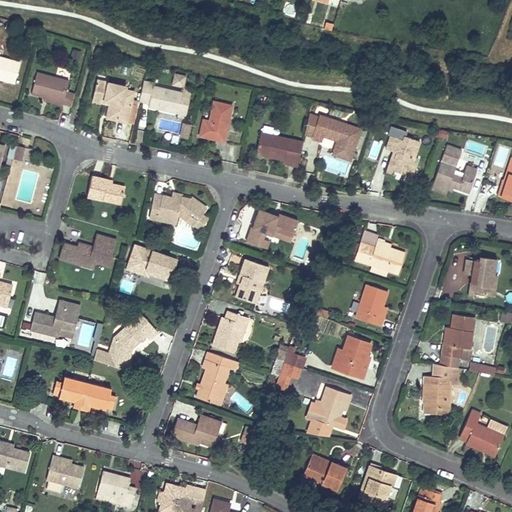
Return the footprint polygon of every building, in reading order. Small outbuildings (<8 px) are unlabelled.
[(36,32),(28,30),(25,40),(33,42),(36,32)] [(20,63),(0,57),(0,78),(14,83),(20,63)] [(69,81),(37,72),(31,94),(44,97),(55,100),(54,103),(63,105),(63,104),(66,92),(69,81)] [(175,74),(172,84),(183,87),(185,76),(175,74)] [(126,87),(97,80),(92,100),(105,103),(105,100),(111,101),(110,104),(120,107),(117,120),(127,122),(134,92),(125,90),(126,87)] [(144,81),(139,101),(149,103),(148,106),(178,113),(177,116),(185,117),(191,91),(183,90),(182,93),(153,86),(154,83),(144,81)] [(75,94),(66,92),(63,104),(71,106),(75,94)] [(134,124),(139,101),(133,100),(128,123),(134,124)] [(199,136),(224,141),(232,105),(213,101),(209,121),(203,119),(199,136)] [(120,107),(110,104),(107,117),(117,120),(120,107)] [(321,141),(323,136),(333,140),(335,137),(338,138),(337,141),(332,154),(349,160),(360,129),(319,115),(319,118),(317,120),(308,118),(305,134),(312,136),(312,138),(321,141)] [(192,124),(184,122),(182,133),(189,134),(192,124)] [(283,163),(297,166),(303,141),(260,132),(256,154),(283,160),(283,163)] [(411,167),(414,168),(418,158),(414,156),(420,141),(405,135),(403,140),(391,135),(386,148),(396,152),(395,156),(392,156),(387,172),(392,174),(393,170),(395,166),(399,168),(397,171),(408,175),(411,167)] [(22,161),(25,148),(17,145),(13,158),(22,161)] [(453,174),(461,151),(446,145),(431,189),(446,194),(448,189),(452,191),(453,187),(469,192),(476,172),(465,169),(462,178),(453,174)] [(501,197),(511,200),(511,156),(511,157),(504,180),(506,180),(501,197)] [(121,204),(125,187),(112,184),(107,182),(108,179),(92,175),(87,196),(121,204)] [(497,196),(501,197),(506,180),(504,180),(503,180),(497,196)] [(153,197),(149,218),(157,219),(159,214),(177,219),(178,215),(179,215),(194,226),(194,225),(200,229),(208,219),(202,214),(207,208),(192,197),(190,199),(182,197),(176,196),(173,198),(171,197),(162,195),(161,199),(153,197)] [(273,229),(293,235),(298,220),(278,213),(277,216),(270,213),(259,209),(252,228),(251,227),(246,241),(260,246),(263,239),(265,233),(271,235),(273,229)] [(159,214),(157,219),(176,224),(177,219),(159,214)] [(273,229),(271,235),(291,241),(293,235),(273,229)] [(96,234),(94,242),(95,243),(94,247),(93,246),(78,242),(77,247),(63,243),(59,258),(81,265),(83,258),(96,262),(111,267),(115,255),(113,254),(117,240),(96,234)] [(269,241),(263,239),(260,246),(267,248),(269,241)] [(377,239),(376,243),(390,248),(391,244),(377,239)] [(360,242),(354,259),(372,265),(388,270),(399,274),(405,253),(376,243),(374,247),(360,242)] [(177,253),(171,251),(169,256),(135,244),(126,268),(144,275),(148,265),(151,266),(150,270),(166,275),(169,267),(173,268),(176,259),(175,258),(177,253)] [(313,250),(319,252),(322,246),(315,244),(313,250)] [(472,278),(469,295),(474,296),(475,292),(476,288),(480,289),(480,292),(490,294),(492,287),(495,287),(497,277),(493,276),(496,260),(480,257),(480,261),(467,259),(465,272),(473,273),(475,273),(474,278),(472,278)] [(96,262),(83,258),(81,265),(94,269),(96,262)] [(241,281),(236,296),(256,303),(268,266),(245,258),(239,274),(244,276),(242,281),(241,281)] [(148,265),(144,275),(148,276),(149,273),(165,279),(166,275),(150,270),(151,266),(148,265)] [(386,276),(388,270),(372,265),(370,271),(386,276)] [(0,283),(0,302),(3,304),(4,297),(9,298),(12,285),(0,282),(0,284),(0,283)] [(355,317),(381,326),(384,318),(379,316),(383,306),(387,291),(366,284),(355,317)] [(0,304),(7,307),(9,298),(4,297),(3,304),(0,302),(0,304)] [(81,305),(59,300),(54,318),(49,317),(49,316),(35,312),(30,330),(59,337),(59,335),(61,327),(74,330),(81,305)] [(320,306),(318,314),(327,317),(329,310),(320,306)] [(249,318),(228,311),(225,318),(222,317),(212,346),(233,353),(238,340),(243,324),(246,325),(249,318)] [(149,339),(158,332),(142,314),(137,312),(130,318),(132,321),(114,337),(109,353),(96,349),(94,359),(131,372),(132,369),(128,363),(127,362),(132,349),(129,346),(144,333),(146,336),(149,339)] [(469,348),(474,317),(453,313),(451,327),(448,344),(443,343),(441,354),(459,357),(461,347),(469,348)] [(241,341),(246,325),(243,324),(238,340),(241,341)] [(445,326),(443,343),(448,344),(451,327),(445,326)] [(72,338),(74,330),(61,327),(59,335),(72,338)] [(129,346),(132,349),(146,336),(144,333),(129,346)] [(337,369),(363,378),(365,370),(362,369),(366,356),(370,344),(348,336),(343,351),(337,369)] [(332,368),(337,369),(343,351),(338,349),(332,368)] [(302,368),(305,358),(293,353),(287,351),(284,362),(300,367),(302,368)] [(199,388),(196,397),(217,404),(224,383),(229,367),(235,368),(237,362),(207,352),(205,358),(202,367),(206,368),(200,384),(204,386),(203,389),(199,388)] [(366,356),(362,369),(365,370),(370,357),(366,356)] [(300,367),(284,362),(280,372),(297,377),(300,367)] [(424,402),(424,413),(449,414),(450,384),(459,385),(460,368),(434,363),(433,376),(423,376),(423,384),(427,384),(426,402),(424,402)] [(470,363),(468,370),(479,372),(480,364),(474,363),(470,363)] [(494,375),(496,368),(480,364),(479,372),(494,375)] [(290,375),(280,372),(275,386),(285,390),(290,375)] [(88,382),(64,376),(62,382),(56,380),(52,394),(59,395),(58,397),(74,401),(73,407),(81,409),(88,382)] [(111,388),(88,382),(81,409),(88,411),(90,405),(105,409),(106,408),(112,410),(116,396),(110,394),(111,388)] [(220,405),(227,384),(224,383),(217,404),(220,405)] [(319,411),(315,420),(312,419),(312,420),(307,433),(328,436),(331,428),(328,427),(329,425),(336,427),(339,416),(342,409),(345,410),(348,403),(351,395),(327,387),(321,402),(316,400),(315,403),(314,405),(316,406),(317,410),(319,411)] [(312,419),(315,420),(319,411),(317,410),(316,406),(314,405),(315,403),(311,402),(306,418),(312,420),(312,419)] [(503,435),(476,423),(480,414),(471,410),(459,437),(467,441),(466,443),(482,450),(484,447),(496,453),(503,435)] [(476,423),(503,435),(507,426),(480,414),(476,423)] [(191,423),(177,418),(171,436),(199,445),(200,443),(202,435),(215,439),(221,422),(200,415),(197,426),(191,424),(191,423)] [(347,419),(339,416),(336,427),(344,430),(347,419)] [(254,430),(246,427),(241,441),(249,444),(254,430)] [(213,447),(215,439),(202,435),(200,443),(213,447)] [(7,446),(8,443),(0,441),(0,465),(25,472),(30,452),(13,448),(7,446)] [(312,453),(311,456),(329,464),(331,461),(312,453)] [(62,484),(78,488),(84,467),(71,463),(60,460),(61,457),(53,455),(46,480),(49,480),(46,489),(60,492),(62,484)] [(346,468),(331,461),(329,464),(311,456),(303,475),(337,490),(346,468)] [(380,467),(370,464),(358,498),(385,507),(388,498),(395,500),(399,489),(392,486),(388,484),(392,473),(379,469),(380,467)] [(95,498),(130,507),(135,488),(128,486),(130,478),(103,471),(95,498)] [(396,475),(392,473),(388,484),(392,486),(396,475)] [(199,511),(206,490),(187,486),(186,488),(167,483),(164,493),(166,495),(165,500),(162,502),(160,511),(163,511),(199,511)] [(428,490),(421,487),(412,511),(431,511),(432,511),(435,501),(439,502),(441,494),(428,490)] [(335,510),(339,501),(330,497),(326,506),(335,510)] [(229,511),(228,511),(230,503),(214,499),(210,511),(229,511)] [(439,502),(435,501),(432,511),(431,511),(437,511),(441,503),(439,502)] [(356,505),(347,502),(343,511),(355,511),(358,506),(356,505)]
